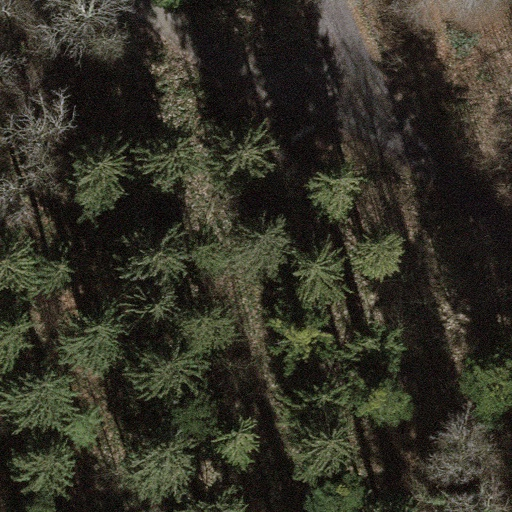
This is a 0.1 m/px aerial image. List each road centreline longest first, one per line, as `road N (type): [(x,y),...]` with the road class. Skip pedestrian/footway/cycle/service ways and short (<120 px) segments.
road 1 (track): [(149,0),(390,133),(511,230)]
road 2 (track): [(390,133),(322,0)]
